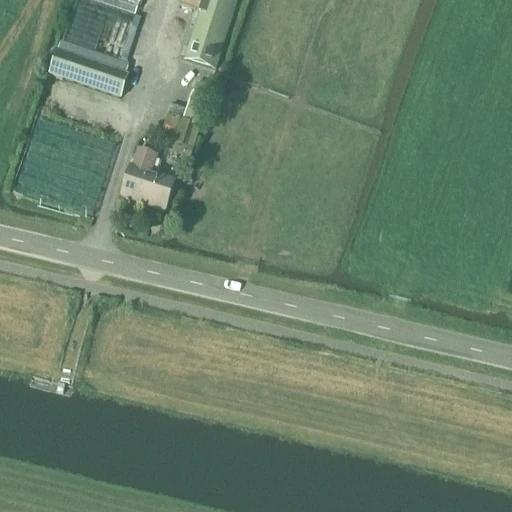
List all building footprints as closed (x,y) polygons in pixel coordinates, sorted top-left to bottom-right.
[(84,0),(137,18),(142,0),(84,0)] [(204,0),(185,63),(216,73),(224,47),(227,48),(230,38),(227,37),(238,0),(204,0)] [(136,20),(81,1),(65,47),(121,66),(136,20)] [(51,77),(63,82),(119,100),(126,78),(70,60),(58,55),(51,77)] [(182,130),(180,136),(173,134),(168,137),(163,154),(189,161),(198,130),(201,130),(216,81),(208,78),(205,88),(194,85),(191,95),(189,95),(179,129),(182,130)] [(138,152),(131,170),(121,199),(163,214),(174,184),(150,176),(156,159),(138,152)]
